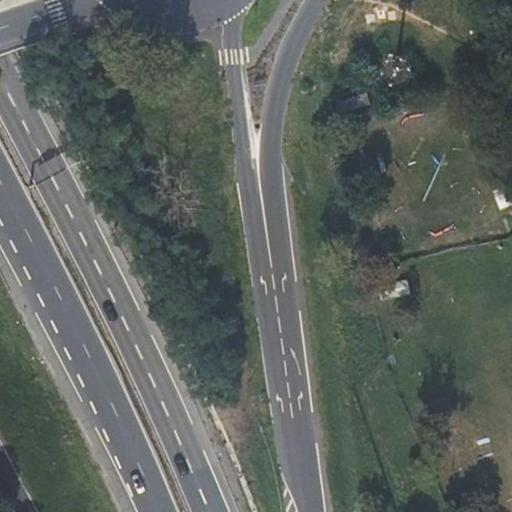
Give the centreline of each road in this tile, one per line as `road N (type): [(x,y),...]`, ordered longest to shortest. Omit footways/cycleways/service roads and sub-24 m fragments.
road 1 (motorway): [(210,511),(128,325),(0,80)]
road 2 (primary): [(0,188),(121,419),(159,511)]
road 3 (primary): [(308,511),(263,216)]
road 4 (primary): [(263,216),(276,100),(315,0)]
road 5 (primary): [(263,216),(245,170),(235,0)]
